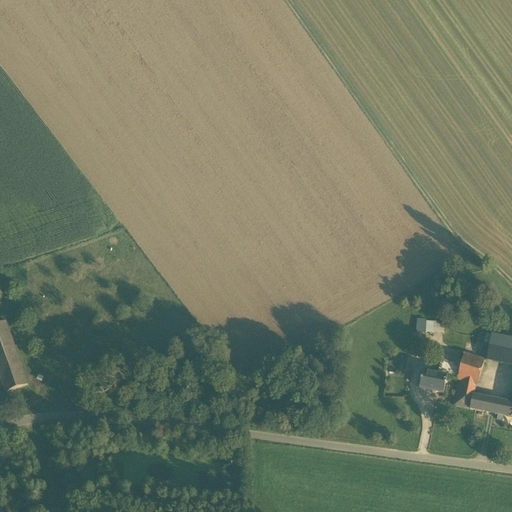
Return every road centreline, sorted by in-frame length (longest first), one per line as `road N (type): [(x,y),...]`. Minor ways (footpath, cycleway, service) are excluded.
road 1 (residential): [(511,470),(135,417),(0,425)]
road 2 (track): [(289,0),(469,253),(511,285)]
